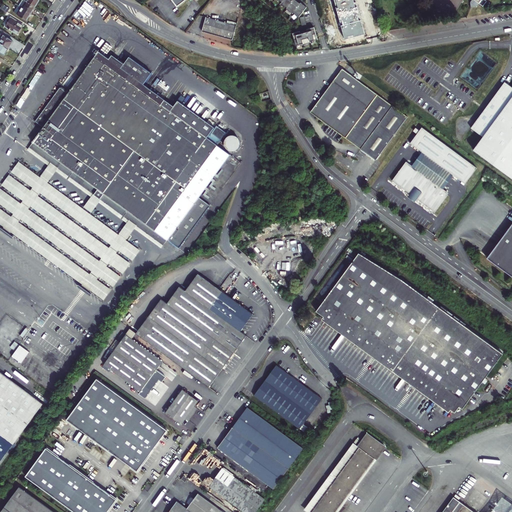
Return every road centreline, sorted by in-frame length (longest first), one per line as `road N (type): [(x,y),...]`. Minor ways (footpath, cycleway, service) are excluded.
road 1 (unclassified): [(143,511),(365,205)]
road 2 (residential): [(511,26),(277,62)]
road 3 (unclassified): [(365,205),(511,313)]
road 4 (unclassified): [(267,62),(276,101),(317,163),(365,205)]
road 5 (unclassified): [(511,304),(370,198)]
road 6 (unclassified): [(370,198),(315,148),(283,99),(277,62)]
road 7 (secondary): [(68,0),(0,106)]
